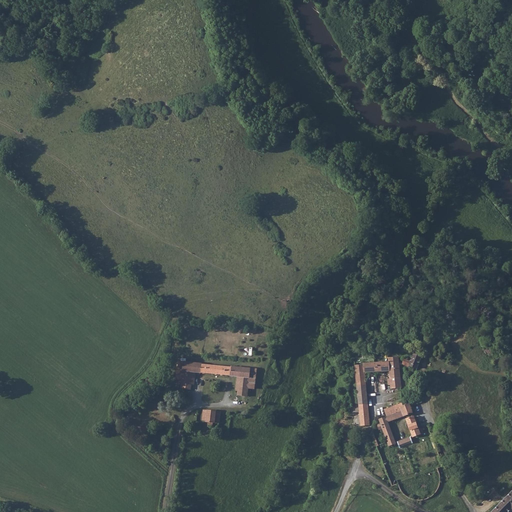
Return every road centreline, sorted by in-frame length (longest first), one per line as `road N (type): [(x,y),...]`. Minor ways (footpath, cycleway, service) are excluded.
road 1 (track): [(172,472),(115,429),(112,415),(115,398),(151,363),(172,312)]
road 2 (unclassified): [(336,511),(352,478),(364,473),(425,511)]
